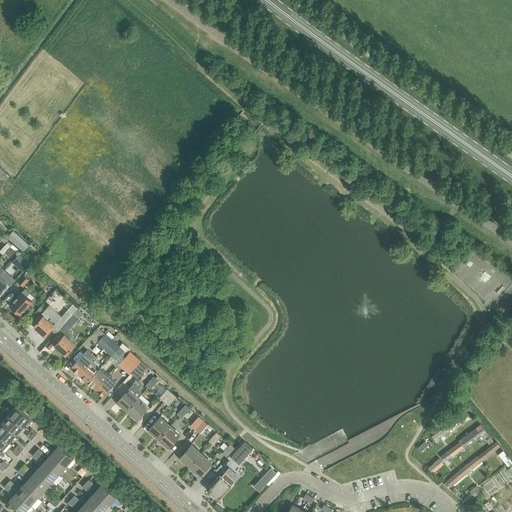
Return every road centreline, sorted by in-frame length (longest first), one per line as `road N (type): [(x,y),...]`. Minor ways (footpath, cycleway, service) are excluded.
road 1 (primary): [(511,175),(263,0)]
road 2 (unclassified): [(511,152),(299,0)]
road 3 (tertiary): [(193,511),(0,336)]
road 4 (residential): [(456,511),(431,492),(377,491),(353,501),(288,479),(248,511)]
